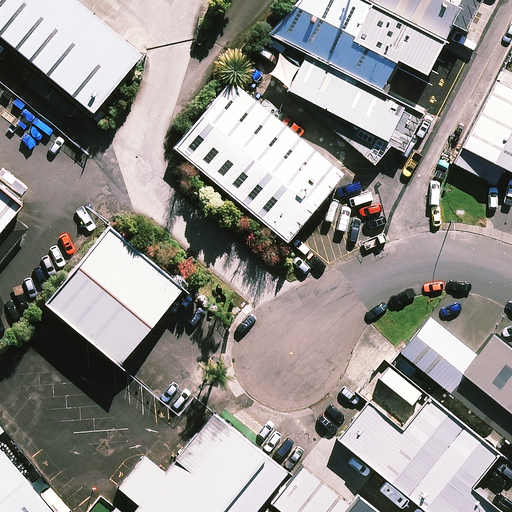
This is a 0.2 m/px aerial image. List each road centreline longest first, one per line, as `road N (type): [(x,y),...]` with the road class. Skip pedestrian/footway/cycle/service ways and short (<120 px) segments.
road 1 (unclassified): [(323,327),(286,317),(261,329),(248,354),(254,381),(275,400),(303,401),(326,385),(335,358)]
road 2 (unclassified): [(323,327),(405,273),(467,268),(511,279)]
